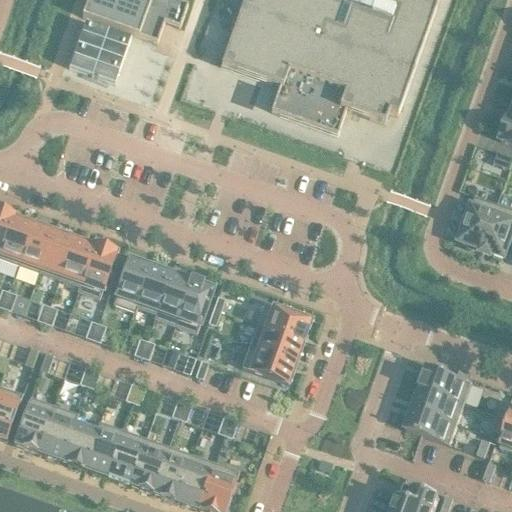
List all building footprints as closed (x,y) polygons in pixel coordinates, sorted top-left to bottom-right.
[(88,0),(82,20),(157,47),(165,26),(180,31),(188,7),(179,4),(180,0),(88,0)] [(397,119),(439,0),(271,0),(268,8),(246,0),(222,70),(278,90),(270,113),(337,137),(345,114),(385,128),(389,116),(397,119)] [(85,26),(69,71),(114,87),(130,42),(85,26)] [(511,122),(510,122),(508,121),(501,144),(511,147),(511,122)] [(511,169),(511,160),(498,155),(494,167),(511,173),(511,169)] [(480,255),(481,255),(498,208),(475,200),(467,224),(466,224),(462,234),(463,234),(459,245),(467,248),(466,250),(480,255)] [(481,255),(491,259),(492,257),(505,261),(511,240),(511,213),(498,208),(481,255)] [(0,259),(13,222),(14,220),(0,214),(0,259)] [(0,259),(0,263),(18,270),(33,229),(13,222),(0,259)] [(53,236),(33,229),(18,270),(38,277),(53,236)] [(59,284),(73,243),(53,236),(38,277),(59,284)] [(73,243),(59,284),(78,291),(76,296),(77,296),(93,250),(73,243)] [(93,250),(77,296),(99,303),(116,256),(94,248),(93,250)] [(129,263),(113,308),(134,316),(150,270),(129,263)] [(137,312),(155,318),(153,323),(155,323),(171,278),(150,270),(134,316),(135,316),(137,312)] [(190,284),(171,278),(155,323),(174,330),(190,284)] [(212,292),(201,288),(202,288),(190,284),(174,330),(196,338),(212,292)] [(0,311),(3,312),(9,296),(1,293),(0,296),(0,311)] [(16,298),(9,296),(3,312),(10,315),(16,298)] [(217,300),(213,313),(220,316),(225,303),(217,300)] [(38,325),(44,327),(50,310),(42,308),(36,324),(38,325)] [(257,329),(304,346),(312,325),(265,308),(257,329)] [(51,330),(57,313),(50,310),(44,327),(51,330)] [(208,327),(215,329),(220,316),(213,313),(208,327)] [(85,341),(92,344),(98,327),(91,325),(85,341)] [(105,330),(98,327),(92,344),(99,346),(105,330)] [(304,346),(257,329),(250,350),(297,367),(304,346)] [(133,358),(141,361),(146,345),(139,342),(133,358)] [(146,345),(141,361),(148,363),(153,347),(146,345)] [(297,367),(250,350),(242,371),(289,388),(297,367)] [(30,352),(24,368),(32,371),(38,354),(30,352)] [(45,357),(39,374),(47,376),(53,360),(45,357)] [(190,379),(196,362),(188,359),(182,376),(190,379)] [(201,364),(195,381),(202,383),(208,366),(201,364)] [(79,387),(86,390),(92,374),(85,371),(79,387)] [(425,379),(421,391),(465,407),(472,386),(468,384),(469,380),(451,374),(450,378),(430,371),(427,380),(425,379)] [(98,376),(92,374),(86,390),(93,392),(99,376),(98,376)] [(132,406),(138,390),(131,388),(125,404),(132,406)] [(0,441),(6,444),(22,398),(0,390),(0,441)] [(138,390),(132,406),(140,409),(145,393),(144,392),(138,390)] [(418,405),(416,413),(457,428),(465,407),(421,391),(416,404),(418,405)] [(13,448),(36,457),(53,409),(30,401),(13,448)] [(178,423),(184,407),(177,404),(171,420),(178,423)] [(503,404),(498,419),(505,422),(510,406),(503,404)] [(184,407),(178,423),(186,425),(191,409),(190,409),(184,407)] [(77,417),(53,409),(36,457),(60,465),(74,426),(77,417)] [(457,428),(416,413),(413,420),(411,420),(406,433),(450,449),(450,448),(457,428)] [(511,417),(500,451),(511,455),(511,417)] [(505,422),(498,419),(492,434),(500,437),(505,422)] [(217,437),(224,439),(230,423),(223,421),(217,437)] [(230,423),(224,439),(231,442),(237,426),(230,423)] [(122,434),(99,425),(96,434),(82,473),(105,481),(122,434)] [(60,465),(82,473),(96,434),(74,426),(60,465)] [(105,481),(129,489),(146,442),(122,434),(105,481)] [(146,442),(129,489),(152,498),(169,450),(146,442)] [(482,443),(477,457),(477,458),(485,461),(490,446),(482,443)] [(175,506),(192,458),(169,450),(152,498),(175,506)] [(175,506),(192,511),(199,511),(215,466),(192,458),(175,506)] [(225,511),(239,475),(215,466),(199,511),(225,511)] [(483,483),(490,486),(496,469),(489,466),(483,483)] [(404,490),(403,490),(398,503),(399,503),(395,511),(435,511),(439,502),(415,493),(415,494),(404,490)] [(442,511),(450,511),(453,503),(446,500),(442,511)]
